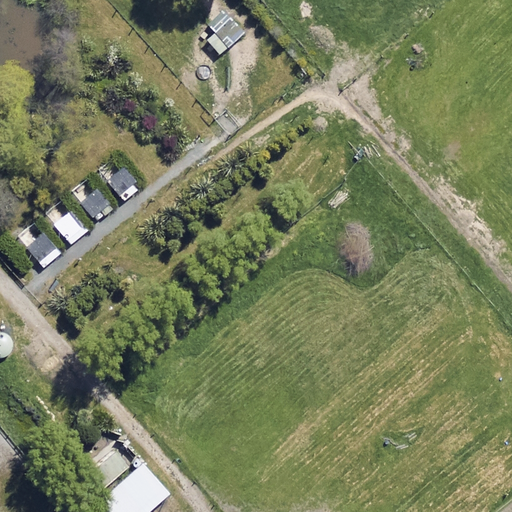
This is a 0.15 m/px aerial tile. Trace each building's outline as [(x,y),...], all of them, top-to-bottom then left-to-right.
[(113,154),(95,170),(123,200),(141,184),(113,154)] [(88,177),(70,192),(95,220),(113,204),(88,177)] [(84,232),(62,205),(46,217),(68,245),(84,232)] [(36,221),(16,236),(37,263),(41,269),(61,254),(36,221)] [(77,396),(46,360),(14,388),(46,424),(77,396)] [(132,463),(113,440),(80,467),(100,491),(132,463)] [(150,511),(169,496),(143,466),(111,493),(98,505),(103,511),(150,511)]
